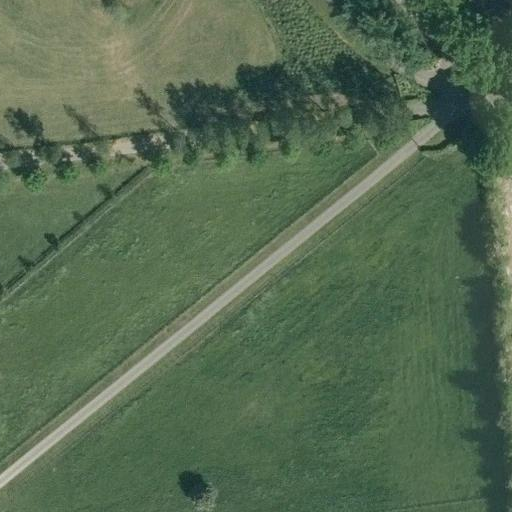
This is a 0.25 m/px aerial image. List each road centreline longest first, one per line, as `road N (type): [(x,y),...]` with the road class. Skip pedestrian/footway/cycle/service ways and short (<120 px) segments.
road 1 (track): [(0,477),(456,114)]
road 2 (unclassified): [(0,173),(456,114),(497,91)]
road 3 (tertiary): [(497,91),(416,0)]
